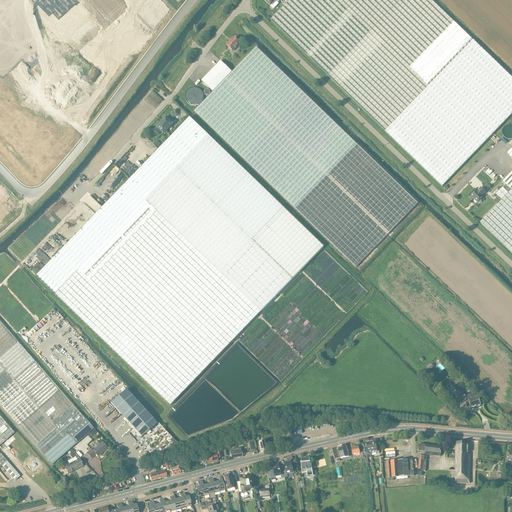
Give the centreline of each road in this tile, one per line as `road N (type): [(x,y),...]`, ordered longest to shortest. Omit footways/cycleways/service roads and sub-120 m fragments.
road 1 (unclassified): [(511,264),(242,5)]
road 2 (residential): [(71,205),(242,5)]
road 3 (unclassified): [(192,0),(32,198)]
road 4 (tertiary): [(511,438),(398,429),(296,449)]
